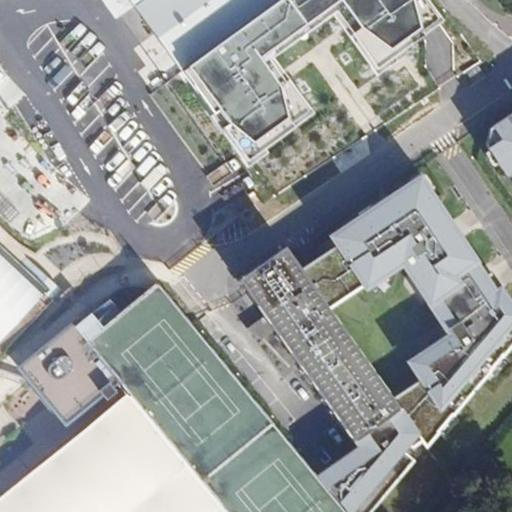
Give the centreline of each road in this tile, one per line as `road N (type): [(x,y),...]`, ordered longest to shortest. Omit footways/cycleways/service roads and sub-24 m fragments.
road 1 (residential): [(446,122),(220,273)]
road 2 (unknown): [(446,122),(511,227)]
